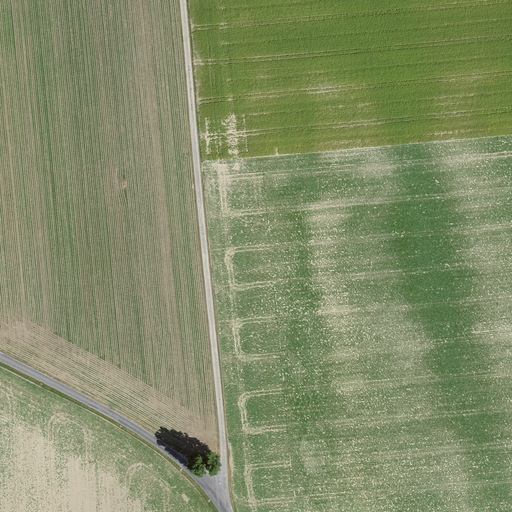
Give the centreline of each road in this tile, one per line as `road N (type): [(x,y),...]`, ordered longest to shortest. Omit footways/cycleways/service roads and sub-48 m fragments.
road 1 (track): [(179,0),(229,511)]
road 2 (track): [(226,511),(193,466),(0,360)]
